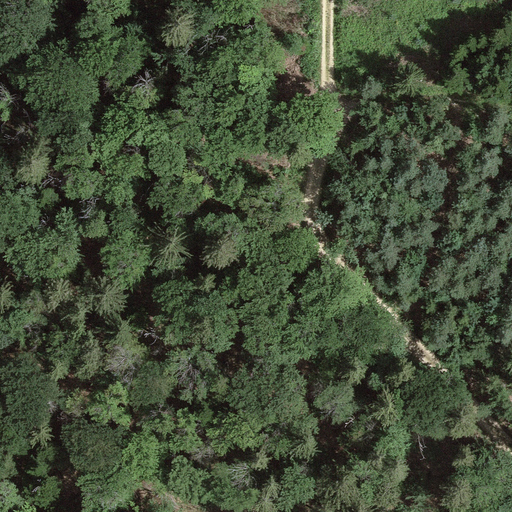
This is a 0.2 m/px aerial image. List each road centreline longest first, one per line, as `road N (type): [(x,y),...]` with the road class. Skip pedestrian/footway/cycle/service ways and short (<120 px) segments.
road 1 (track): [(511,450),(323,244),(312,178),(329,0)]
road 2 (track): [(325,103),(511,92)]
